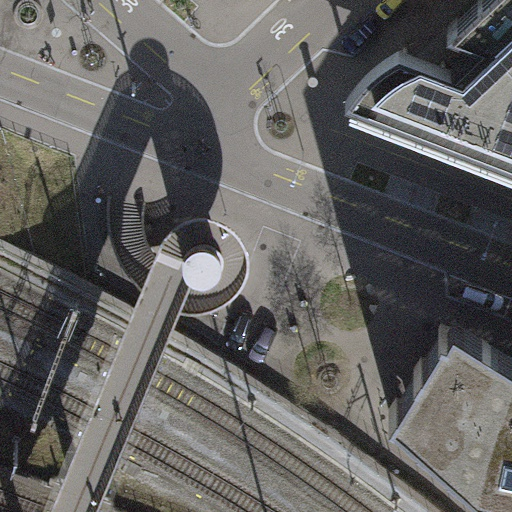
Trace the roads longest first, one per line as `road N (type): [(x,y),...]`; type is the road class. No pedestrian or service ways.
road 1 (residential): [(194,155),(511,280)]
road 2 (residential): [(0,80),(194,155)]
road 3 (residential): [(218,85),(119,0)]
road 4 (residential): [(312,0),(218,85)]
